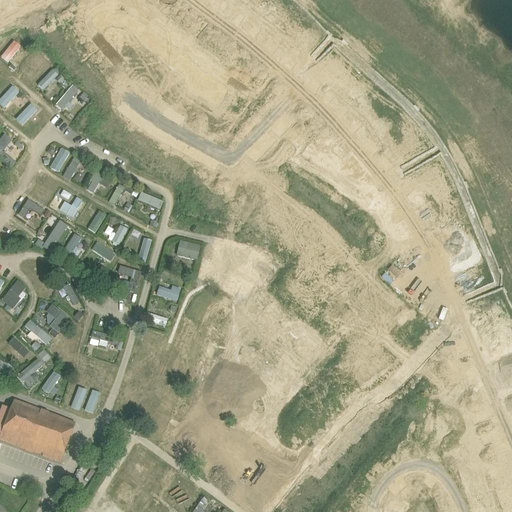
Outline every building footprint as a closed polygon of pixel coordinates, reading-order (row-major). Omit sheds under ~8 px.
[(2,54),(8,61),(26,44),(20,38),(2,54)] [(53,69),(38,85),(44,91),(59,75),(53,69)] [(65,108),(70,112),(75,106),(69,102),(79,90),(72,85),(56,105),(63,110),(65,108)] [(13,86),(0,99),(0,104),(5,109),(20,92),(13,86)] [(51,100),(59,92),(55,88),(47,96),(51,100)] [(21,92),(17,96),(22,101),(26,97),(21,92)] [(86,99),(82,95),(77,100),(82,104),(86,99)] [(32,103),(16,120),(23,126),(38,109),(32,103)] [(0,140),(0,160),(10,170),(16,163),(2,152),(12,142),(4,136),(0,140)] [(93,150),(96,144),(84,138),(80,145),(93,150)] [(63,148),(50,168),(58,173),(71,154),(63,148)] [(75,173),(76,173),(82,162),(74,157),(63,177),(70,181),(75,173)] [(88,191),(95,194),(104,175),(96,172),(88,191)] [(73,180),(79,184),(83,177),(77,174),(73,180)] [(105,176),(100,185),(107,189),(112,180),(105,176)] [(115,206),(126,186),(120,183),(110,203),(115,206)] [(139,200),(161,210),(165,202),(142,192),(139,200)] [(64,203),(60,210),(72,218),(82,202),(77,199),(71,207),(64,203)] [(18,216),(24,220),(30,210),(41,217),(45,211),(28,200),(18,216)] [(47,211),(44,216),(48,219),(52,214),(47,211)] [(100,211),(88,229),(95,234),(107,216),(100,211)] [(41,232),(48,236),(60,219),(54,215),(41,232)] [(111,241),(119,246),(129,230),(121,225),(111,241)] [(71,235),(87,245),(90,239),(75,229),(71,235)] [(138,238),(141,233),(134,230),(131,235),(138,238)] [(280,250),(285,244),(269,230),(264,236),(280,250)] [(140,255),(148,257),(153,241),(145,238),(140,255)] [(177,256),(198,261),(202,246),(181,241),(177,256)] [(97,243),(92,251),(111,263),(116,255),(97,243)] [(287,254),(290,249),(284,245),(281,250),(287,254)] [(312,274),(316,268),(299,256),(295,261),(312,274)] [(34,261),(26,267),(42,288),(50,282),(34,261)] [(392,285),(401,273),(391,265),(382,278),(392,285)] [(102,266),(98,273),(104,276),(108,270),(102,266)] [(141,273),(120,267),(118,274),(131,278),(127,291),(135,293),(141,273)] [(271,274),(261,287),(266,290),(275,277),(271,274)] [(336,295),(341,289),(325,277),(320,282),(336,295)] [(2,301),(13,310),(25,295),(22,293),(26,288),(18,281),(2,301)] [(74,305),(80,302),(71,286),(65,289),(74,305)] [(160,288),(157,296),(178,302),(182,289),(173,286),(172,291),(160,288)] [(128,301),(130,294),(124,292),(121,298),(128,301)] [(360,317),(367,309),(351,295),(344,303),(360,317)] [(271,303),(267,308),(273,313),(268,319),(274,324),(283,313),(271,303)] [(47,318),(47,324),(51,327),(50,327),(53,329),(57,333),(58,331),(59,332),(68,319),(51,305),(46,313),(48,315),(46,317),(47,318)] [(217,325),(223,310),(217,308),(211,323),(217,325)] [(78,312),(73,319),(78,322),(83,315),(78,312)] [(146,312),(144,321),(167,327),(169,319),(146,312)] [(46,346),(52,338),(30,320),(24,329),(46,346)] [(380,329),(395,345),(401,339),(385,323),(380,329)] [(319,335),(340,355),(356,339),(347,329),(336,341),(325,329),(319,335)] [(58,334),(52,330),(49,334),(55,339),(58,334)] [(93,330),(89,344),(98,347),(100,340),(113,344),(115,337),(93,330)] [(144,339),(168,343),(169,335),(146,331),(144,339)] [(185,343),(182,354),(192,357),(199,333),(193,331),(189,344),(185,343)] [(307,333),(302,339),(305,341),(301,346),(307,351),(304,355),(310,361),(323,347),(307,333)] [(65,335),(52,348),(57,354),(70,341),(65,335)] [(200,354),(205,356),(212,339),(206,337),(200,354)] [(41,347),(35,342),(31,347),(36,352),(41,347)] [(297,371),(302,366),(284,350),(280,355),(297,371)] [(366,358),(369,360),(362,367),(370,375),(384,361),(374,351),(366,358)] [(46,353),(40,358),(45,364),(51,359),(46,353)] [(323,376),(338,359),(331,353),(316,370),(323,376)] [(30,377),(42,366),(37,360),(17,377),(23,383),(24,382),(29,388),(36,383),(30,377)] [(0,387),(12,369),(0,361),(0,387)] [(182,363),(176,375),(167,372),(164,379),(181,387),(190,367),(182,363)] [(91,370),(88,380),(104,385),(107,375),(91,370)] [(58,390),(54,387),(61,376),(54,371),(42,389),(54,397),(58,390)] [(311,373),(296,389),(303,396),(318,379),(311,373)] [(280,388),(286,393),(290,387),(275,374),(264,388),(273,396),(280,388)] [(172,396),(177,389),(163,379),(158,386),(172,396)] [(146,409),(153,395),(131,384),(128,391),(144,399),(141,406),(146,409)] [(78,398),(79,393),(70,390),(66,404),(90,412),(93,403),(78,398)] [(285,409),(293,399),(290,396),(282,407),(285,409)] [(332,422),(346,400),(341,396),(326,418),(332,422)] [(46,446),(42,456),(60,463),(75,424),(14,400),(0,437),(0,440),(17,447),(21,436),(46,446)] [(306,419),(300,425),(318,441),(324,434),(306,419)] [(179,437),(183,430),(167,422),(164,429),(179,437)] [(209,459),(213,453),(189,438),(185,445),(209,459)] [(297,457),(307,448),(302,443),(292,452),(297,457)] [(285,467),(290,461),(276,450),(271,456),(285,467)] [(143,456),(138,453),(128,468),(145,480),(158,461),(145,452),(143,456)] [(148,484),(156,490),(170,472),(162,466),(148,484)] [(268,492),(273,487),(253,471),(248,476),(268,492)] [(135,491),(140,485),(123,473),(115,485),(121,489),(124,484),(135,491)] [(168,498),(174,504),(186,491),(180,485),(168,498)] [(141,490),(135,497),(144,505),(150,497),(141,490)] [(193,511),(204,511),(211,501),(204,497),(193,511)]
